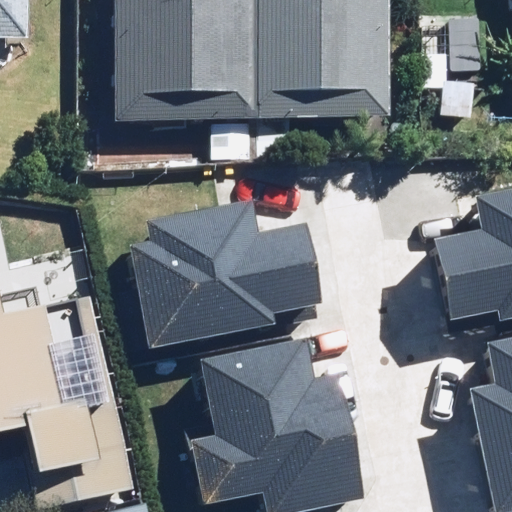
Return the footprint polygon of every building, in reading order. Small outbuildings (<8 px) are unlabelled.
[(0,0),(0,40),(28,42),(29,0),(0,0)] [(292,119),(301,119),(302,135),(322,135),(322,118),(396,118),(395,0),(117,0),(118,120),(256,119),(257,163),(292,163),(292,119)] [(511,321),(511,192),(480,198),(487,232),(440,241),(455,320),(504,311),(506,323),(511,321)] [(120,290),(134,356),(284,324),(282,312),(336,301),(319,224),(267,236),(259,199),(169,219),(172,236),(138,244),(147,284),(120,290)] [(13,313),(0,244),(0,432),(39,425),(48,470),(107,459),(97,402),(78,406),(60,304),(13,313)] [(511,368),(511,384),(477,391),(499,511),(507,511),(511,511),(511,339),(507,341),(511,368)] [(315,344),(210,361),(222,435),(198,439),(209,504),(270,494),(272,511),(295,511),(370,500),(351,378),(321,383),(315,344)]
